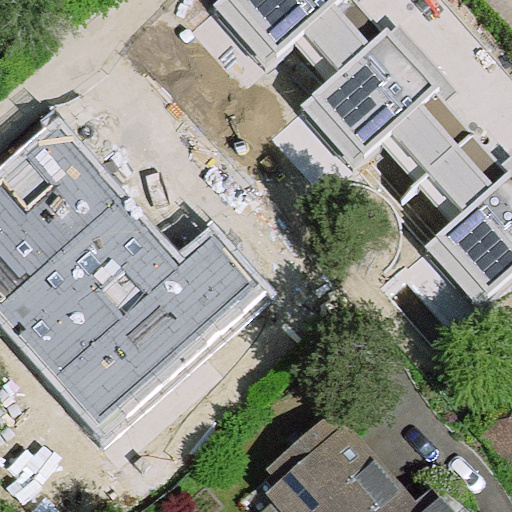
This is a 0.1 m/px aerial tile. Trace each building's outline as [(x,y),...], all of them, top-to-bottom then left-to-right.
[(474,0),(482,8),(491,0),(474,0)] [(470,100),(386,3),(353,31),(345,22),(276,80),(368,187),(470,100)] [(212,146),(169,99),(126,138),(169,185),(212,146)] [(161,412),(247,340),(203,288),(214,279),(146,199),(38,290),(114,381),(127,370),(161,412)] [(511,416),(496,431),(511,448),(511,416)] [(442,511),(409,511),(348,440),(268,509),(270,511),(449,511),(447,509),(442,511)]
